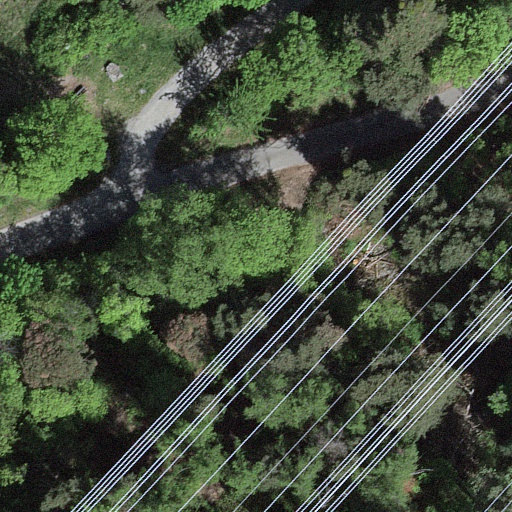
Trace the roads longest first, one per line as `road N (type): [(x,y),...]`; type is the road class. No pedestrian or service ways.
road 1 (unclassified): [(127,203),(511,77)]
road 2 (track): [(295,147),(297,187),(265,316),(232,424),(188,511)]
road 3 (unclassified): [(127,203),(149,139),(175,100),(286,0)]
road 4 (unclassified): [(0,248),(127,203)]
